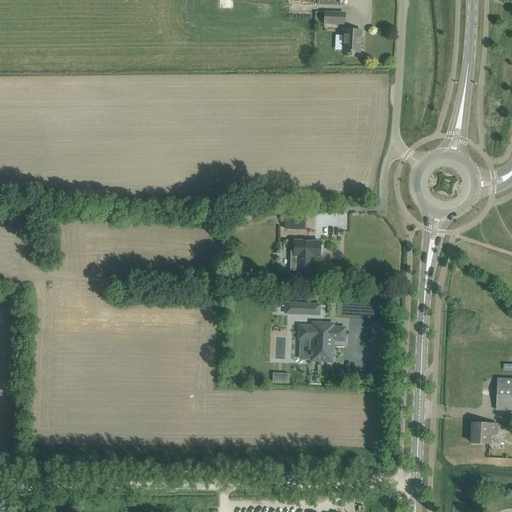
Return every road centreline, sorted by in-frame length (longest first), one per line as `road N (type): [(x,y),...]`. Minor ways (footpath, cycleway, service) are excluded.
road 1 (track): [(0,486),(398,479)]
road 2 (tertiary): [(416,479),(431,253)]
road 3 (unclassified): [(423,166),(399,144),(403,0)]
